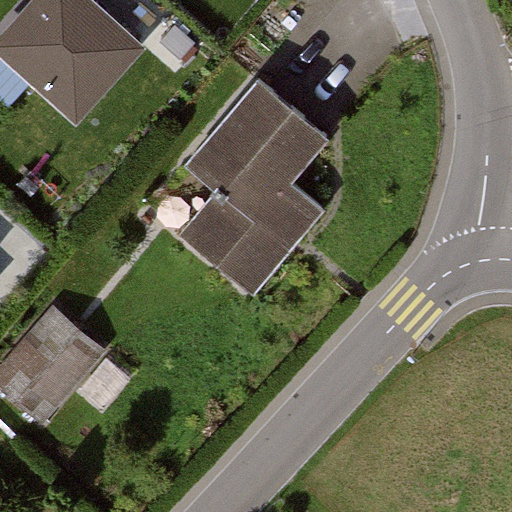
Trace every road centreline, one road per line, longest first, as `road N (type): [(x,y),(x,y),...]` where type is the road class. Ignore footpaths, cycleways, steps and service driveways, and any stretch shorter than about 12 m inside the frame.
road 1 (residential): [(223,511),(444,280),(484,261)]
road 2 (residential): [(484,261),(490,121)]
road 3 (residential): [(490,121),(461,0)]
